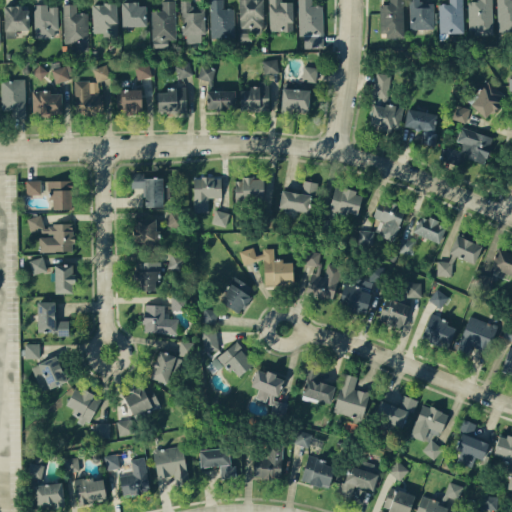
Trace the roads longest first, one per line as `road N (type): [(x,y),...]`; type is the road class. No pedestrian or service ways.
road 1 (residential): [(511,216),(379,161),(307,145),(0,149)]
road 2 (residential): [(511,403),(278,313)]
road 3 (residential): [(106,146),(104,364)]
road 4 (residential): [(359,0),(341,151)]
